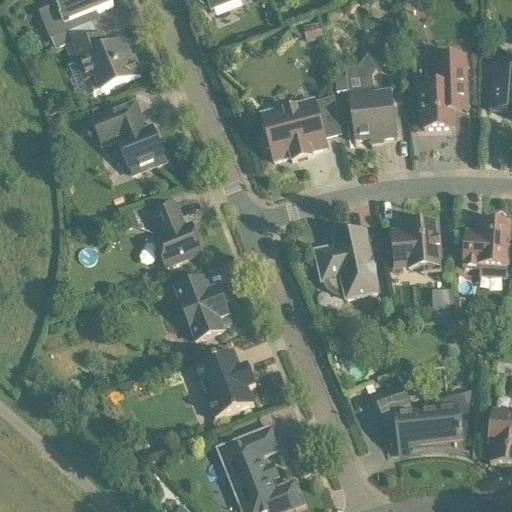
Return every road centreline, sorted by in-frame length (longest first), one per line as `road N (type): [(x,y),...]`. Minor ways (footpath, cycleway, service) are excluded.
road 1 (residential): [(364,511),(252,223)]
road 2 (residential): [(511,190),(380,193),(252,223)]
road 3 (residential): [(252,223),(164,0)]
road 4 (residential): [(109,511),(0,410)]
road 5 (residential): [(511,504),(453,499),(381,511)]
